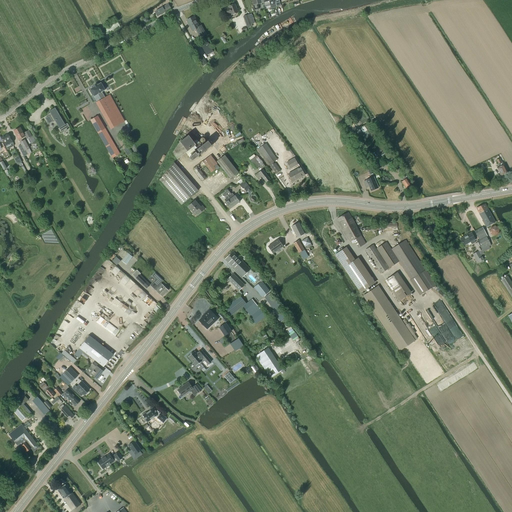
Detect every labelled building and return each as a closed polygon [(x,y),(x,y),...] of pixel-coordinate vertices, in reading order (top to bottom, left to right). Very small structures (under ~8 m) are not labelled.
[(263,2),(262,0),(252,0),(254,10),(258,9),(257,4),(263,2)] [(231,14),(237,12),(234,3),(228,6),(228,7),(224,8),(227,15),(230,13),(231,14)] [(158,17),(171,9),(169,4),(159,10),(158,9),(157,10),(158,11),(155,12),(158,17)] [(248,15),(243,16),(247,28),(252,26),(248,15)] [(199,26),(194,16),(187,20),(192,31),(195,29),(199,27),(199,26)] [(200,38),(206,35),(201,25),(199,26),(199,27),(195,29),(200,38)] [(207,54),(212,51),(205,39),(200,42),(207,54)] [(105,90),(104,89),(106,89),(102,83),(101,83),(97,85),(97,84),(93,86),(94,87),(90,89),(90,90),(89,90),(92,96),(94,96),(98,94),(101,100),(105,98),(102,92),(105,90)] [(122,117),(110,95),(105,98),(101,100),(100,100),(99,100),(97,101),(98,102),(96,103),(111,129),(120,124),(118,120),(122,117)] [(65,125),(55,108),(49,111),(50,113),(47,114),(48,116),(45,118),(47,122),(48,123),(48,124),(54,120),(59,128),(58,128),(60,132),(62,131),(64,130),(65,131),(67,130),(66,128),(69,126),(67,123),(65,125)] [(120,154),(98,116),(90,120),(110,154),(112,158),(120,154)] [(25,136),(29,144),(35,140),(32,135),(31,136),(28,131),(24,133),(24,134),(24,135),(20,128),(14,131),(18,139),(25,136)] [(376,154),(386,147),(375,131),(365,137),(376,154)] [(13,142),(8,134),(1,138),(8,149),(13,146),(13,142)] [(180,142),(173,153),(177,159),(192,147),(199,155),(200,154),(201,154),(212,145),(208,141),(202,145),(199,142),(196,139),(194,142),(188,135),(180,142)] [(31,153),(24,140),(20,142),(21,145),(18,147),(23,157),(31,153)] [(276,173),(280,170),(275,163),(274,164),(273,162),(277,159),(266,143),(258,148),(276,173)] [(385,153),(381,156),(388,166),(395,161),(388,151),(389,150),(387,147),(383,150),(385,153)] [(192,161),(199,156),(196,152),(189,157),(192,161)] [(230,178),(238,172),(224,155),(217,161),(230,178)] [(290,168),(297,164),(294,158),(287,162),(290,168)] [(501,162),(499,159),(497,160),(498,164),(499,163),(500,166),(497,168),(501,175),(507,172),(503,164),(503,165),(502,162),(501,162)] [(200,169),(205,165),(202,161),(194,167),(193,170),(201,180),(206,177),(200,169)] [(198,190),(174,162),(159,179),(160,180),(181,205),(198,190)] [(302,177),(305,175),(300,167),(288,174),(292,181),(301,176),(302,177)] [(406,189),(411,185),(407,179),(408,178),(406,175),(407,175),(402,168),(397,171),(402,179),(402,178),(404,181),(402,182),(406,189)] [(266,182),(270,179),(263,169),(255,175),(258,179),(262,176),(266,182)] [(371,191),(378,188),(374,177),(366,180),(363,182),(366,186),(367,186),(369,187),(369,186),(371,191)] [(245,181),(240,185),(241,187),(243,189),(244,188),(244,189),(246,191),(248,190),(249,192),(251,190),(252,190),(248,185),(245,181)] [(239,202),(235,195),(234,196),(232,193),(231,194),(227,188),(224,190),(225,193),(226,193),(234,205),(239,202)] [(226,193),(225,193),(223,195),(226,198),(223,199),(225,202),(225,203),(229,209),(234,205),(226,193)] [(198,214),(204,208),(199,202),(197,203),(195,200),(188,206),(193,212),(195,210),(198,214)] [(485,204),(476,208),(479,213),(486,227),(495,222),(488,209),(485,204)] [(358,247),(366,243),(361,235),(362,235),(361,232),(360,232),(354,222),(348,212),(337,218),(340,225),(350,242),(354,239),(358,247)] [(297,237),(304,234),(299,223),(292,227),(297,237)] [(477,236),(480,240),(487,236),(482,227),(474,231),(477,236)] [(462,238),(465,244),(470,241),(472,244),(475,242),(474,240),(475,239),(472,233),(462,238)] [(482,250),(491,245),(488,240),(487,236),(480,240),(480,241),(475,243),(477,247),(478,251),(473,254),(477,263),(483,260),(481,255),(484,253),(482,250)] [(273,253),(283,246),(278,239),(268,246),(273,253)] [(434,285),(405,240),(391,249),(399,261),(421,294),(434,285)] [(299,253),(304,250),(299,241),(294,244),(299,253)] [(399,261),(391,249),(391,250),(386,242),(376,249),(373,245),(365,250),(381,273),(388,268),(399,261)] [(346,247),(335,255),(344,267),(355,260),(346,247)] [(242,276),(250,269),(233,251),(225,259),(242,276)] [(127,253),(121,261),(126,264),(132,256),(127,253)] [(132,274),(146,288),(150,285),(139,274),(140,273),(136,270),(132,274)] [(162,296),(168,290),(160,283),(162,280),(155,273),(153,276),(156,279),(151,284),(151,286),(162,296)] [(225,276),(227,278),(239,290),(244,285),(233,274),(230,277),(227,274),(225,276)] [(402,304),(413,297),(398,274),(387,281),(402,304)] [(511,282),(508,276),(501,280),(511,297),(511,282)] [(261,282),(254,287),(262,297),(269,291),(262,281),(261,282)] [(363,296),(400,350),(415,340),(378,286),(363,296)] [(230,316),(246,303),(239,296),(224,308),(230,316)] [(248,313),(257,306),(252,299),(243,306),(248,313)] [(205,327),(216,317),(210,309),(205,314),(205,315),(199,320),(205,327)] [(256,324),(265,316),(260,309),(250,317),(256,324)] [(283,324),(290,319),(284,310),(277,315),(283,324)] [(225,336),(231,332),(225,323),(219,327),(225,336)] [(74,355),(78,358),(83,351),(103,367),(113,354),(89,336),(74,355)] [(194,351),(187,357),(195,366),(203,359),(207,365),(211,362),(200,349),(196,353),(194,351)] [(267,349),(257,355),(271,376),(281,370),(283,368),(278,359),(275,361),(267,349)] [(97,379),(103,371),(98,367),(99,366),(94,362),(91,365),(95,368),(91,374),(97,379)] [(69,367),(63,373),(72,382),(78,376),(69,367)] [(234,379),(229,373),(224,376),(230,383),(234,379)] [(50,384),(48,382),(47,381),(45,382),(44,381),(40,385),(46,392),(46,391),(52,397),(55,394),(48,386),(50,384)] [(87,392),(89,390),(82,382),(76,387),(74,385),(72,388),(81,397),(83,394),(84,395),(84,394),(85,395),(88,392),(87,392)] [(192,388),(188,382),(177,390),(182,396),(190,390),(192,393),(196,390),(198,392),(201,390),(197,384),(193,386),(194,387),(192,388)] [(62,393),(57,387),(54,390),(59,396),(62,393)] [(79,401),(67,389),(62,394),(64,395),(75,406),(79,401)] [(28,400),(19,390),(11,397),(21,407),(28,400)] [(69,420),(74,416),(65,406),(64,407),(63,404),(59,408),(69,420)] [(151,424),(158,419),(163,423),(167,418),(156,410),(156,411),(153,408),(149,410),(150,411),(147,413),(146,413),(143,415),(145,418),(144,419),(146,422),(147,421),(148,422),(149,421),(151,424)] [(21,424),(9,433),(11,436),(11,437),(21,450),(23,449),(26,452),(28,450),(29,450),(31,449),(36,454),(41,450),(21,424)] [(135,454),(140,450),(134,441),(128,445),(135,454)] [(118,453),(115,455),(114,455),(114,456),(111,458),(109,454),(98,462),(103,469),(117,459),(118,461),(122,458),(118,453)] [(70,493),(65,485),(57,490),(72,511),(80,505),(72,493),(71,493),(70,493)]
